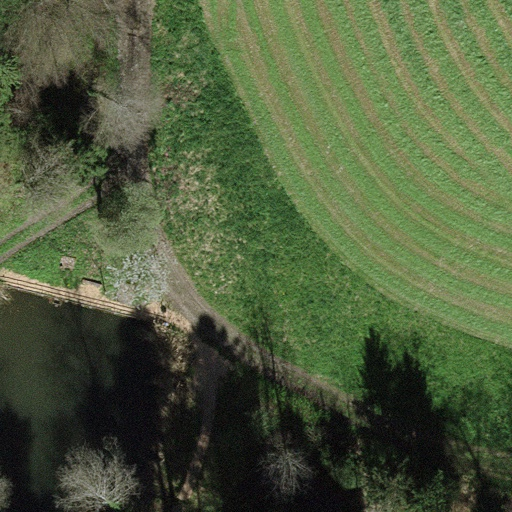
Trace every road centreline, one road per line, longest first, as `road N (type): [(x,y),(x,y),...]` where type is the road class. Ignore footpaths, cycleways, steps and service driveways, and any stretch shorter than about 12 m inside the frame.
road 1 (track): [(139,0),(128,79),(129,159),(172,288),(235,348),(314,394),(459,456),(511,464)]
road 2 (track): [(129,159),(0,248)]
